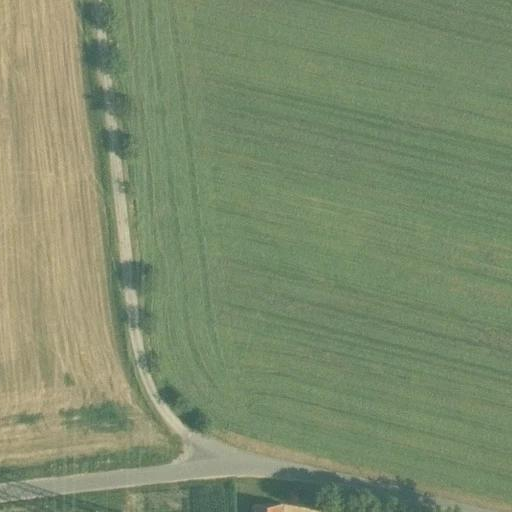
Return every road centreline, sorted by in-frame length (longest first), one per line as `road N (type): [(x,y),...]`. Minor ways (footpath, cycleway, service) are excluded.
road 1 (track): [(96,0),(136,327),(151,383),(185,430),(224,458)]
road 2 (unclassified): [(0,486),(224,458),(277,462),(475,511)]
